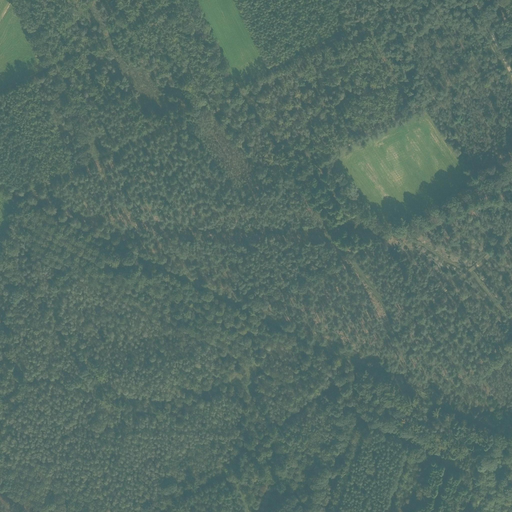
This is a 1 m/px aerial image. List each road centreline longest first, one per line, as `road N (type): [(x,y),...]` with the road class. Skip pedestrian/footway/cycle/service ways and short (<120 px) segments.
road 1 (track): [(0,185),(25,198),(41,224),(116,262),(74,271),(56,307),(98,384),(35,374),(0,395)]
road 2 (track): [(116,262),(199,319),(236,316),(243,323),(251,389),(230,463),(249,511)]
road 3 (track): [(22,0),(94,153),(14,193)]
